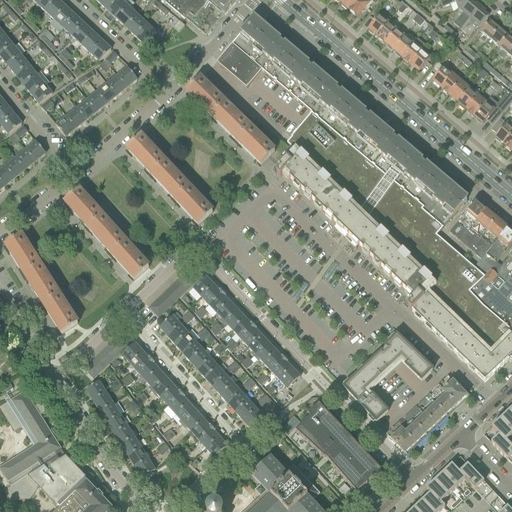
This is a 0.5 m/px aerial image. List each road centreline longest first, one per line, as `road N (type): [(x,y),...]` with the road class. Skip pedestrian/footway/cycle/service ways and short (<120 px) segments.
road 1 (residential): [(408,485),(192,251)]
road 2 (tertiary): [(511,198),(283,0)]
road 3 (residential): [(124,314),(237,445),(178,511)]
road 4 (residential): [(145,511),(52,377)]
road 5 (residential): [(168,93),(67,0)]
road 6 (residential): [(168,93),(253,0)]
road 7 (residential): [(76,175),(168,93)]
road 8 (residential): [(0,82),(76,175)]
